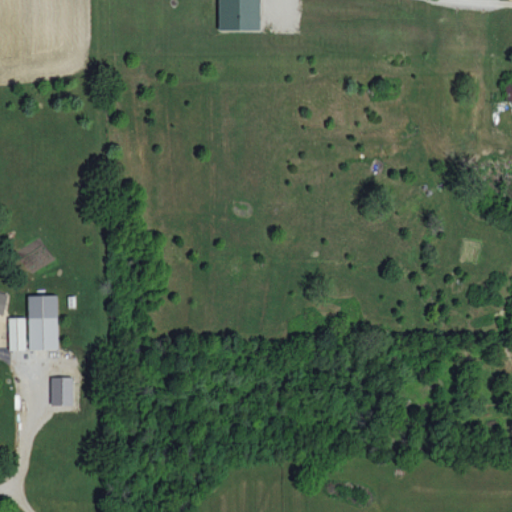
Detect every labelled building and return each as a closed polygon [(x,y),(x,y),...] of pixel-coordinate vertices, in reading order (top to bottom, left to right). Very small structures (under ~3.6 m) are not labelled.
[(219,0),(219,29),(261,30),(260,0),(219,0)] [(8,293),(0,291),(0,312),(4,313),(8,293)] [(30,349),(58,349),(57,295),(28,295),(30,349)] [(26,349),(25,317),(9,317),(10,349),(26,349)] [(73,376),(51,376),(51,405),(73,405),(73,376)]
